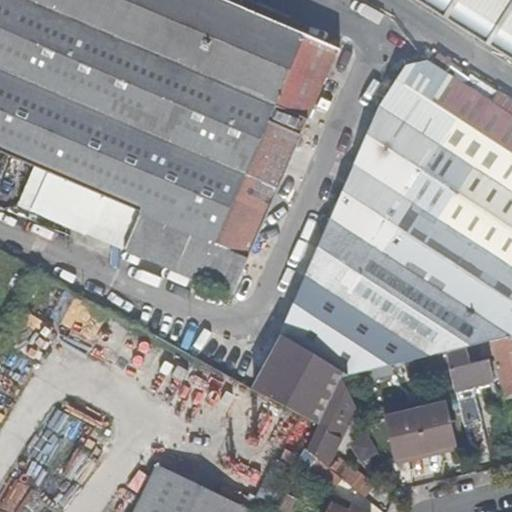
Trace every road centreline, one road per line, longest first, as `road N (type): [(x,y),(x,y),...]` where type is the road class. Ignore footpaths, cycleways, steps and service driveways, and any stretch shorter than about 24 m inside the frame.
road 1 (unknown): [(0,470),(54,383),(76,375),(161,415)]
road 2 (unknown): [(161,415),(79,511)]
